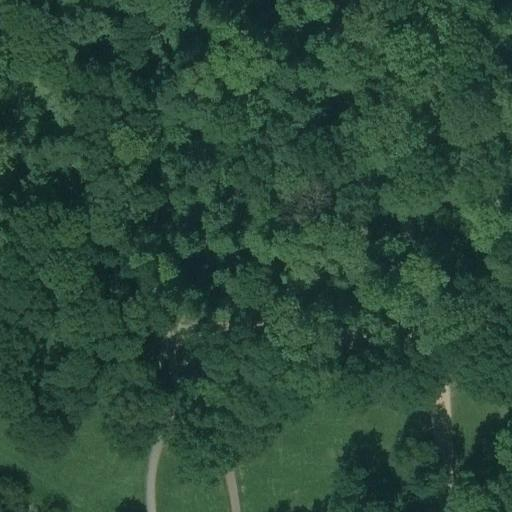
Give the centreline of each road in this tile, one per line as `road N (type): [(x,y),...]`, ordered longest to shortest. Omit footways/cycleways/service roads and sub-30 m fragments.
road 1 (unknown): [(448,511),(433,331),(344,0)]
road 2 (unclassified): [(437,0),(511,301)]
